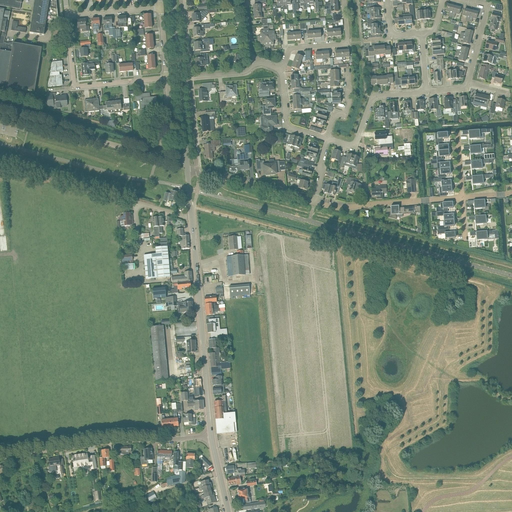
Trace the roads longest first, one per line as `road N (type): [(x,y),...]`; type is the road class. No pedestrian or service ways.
road 1 (track): [(190,208),(483,285)]
road 2 (tertiary): [(211,435),(192,219)]
road 3 (unclassified): [(0,456),(211,435)]
road 4 (unclassified): [(192,219),(0,165)]
road 5 (unclassified): [(161,157),(0,114)]
road 6 (tertiary): [(186,160),(172,0)]
road 7 (residential): [(326,138),(354,144),(376,96),(426,92)]
road 8 (unclassified): [(197,171),(314,202)]
road 9 (residential): [(281,69),(290,49),(346,41),(343,0)]
